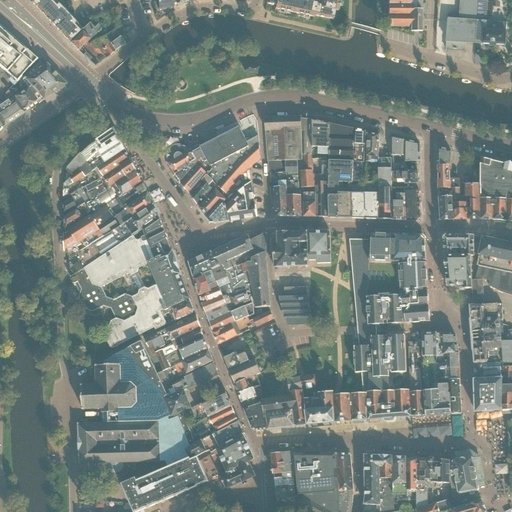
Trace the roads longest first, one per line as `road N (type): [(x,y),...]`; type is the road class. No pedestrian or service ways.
road 1 (residential): [(72,463),(54,189),(59,162),(115,103)]
road 2 (residential): [(429,225),(268,223),(207,238),(143,155),(138,115)]
road 3 (secondary): [(429,127),(290,95),(190,121),(138,115)]
road 4 (residential): [(457,323),(470,440),(355,439)]
road 5 (residential): [(264,505),(260,443),(355,439)]
road 6 (residential): [(511,80),(383,41)]
